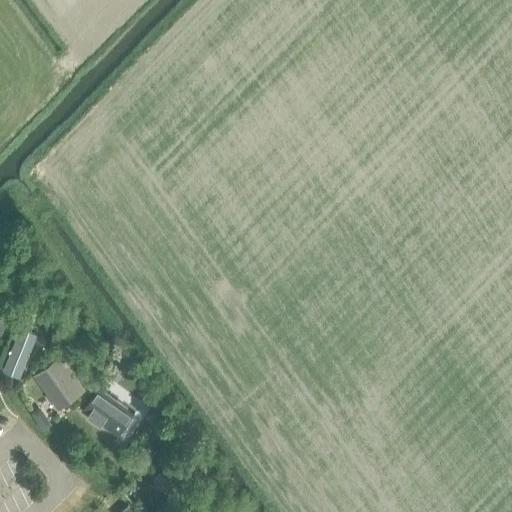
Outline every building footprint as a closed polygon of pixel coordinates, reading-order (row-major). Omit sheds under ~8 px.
[(0,321),(4,323),(9,310),(0,306),(0,321)] [(48,314),(43,327),(52,330),(57,318),(48,314)] [(38,326),(25,321),(11,355),(12,355),(25,360),(38,326)] [(44,367),(33,375),(57,409),(68,401),(44,367)] [(97,387),(81,410),(117,435),(133,412),(97,387)] [(166,401),(151,411),(158,421),(173,410),(166,401)] [(39,408),(31,413),(42,429),(50,423),(39,408)] [(176,417),(167,426),(179,437),(188,428),(176,417)] [(191,447),(160,474),(170,486),(201,458),(191,447)] [(174,501),(147,473),(137,483),(164,511),(174,501)]
